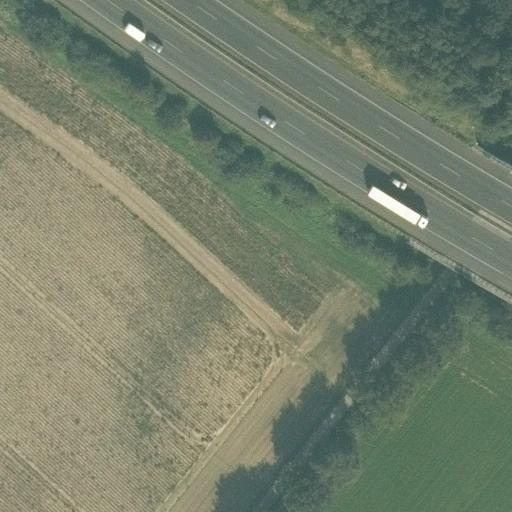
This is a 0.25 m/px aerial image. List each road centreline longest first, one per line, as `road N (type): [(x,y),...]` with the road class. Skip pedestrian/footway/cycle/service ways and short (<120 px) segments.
road 1 (motorway): [(109,0),(511,258)]
road 2 (track): [(257,511),(511,196)]
road 3 (motorway): [(511,203),(194,0)]
